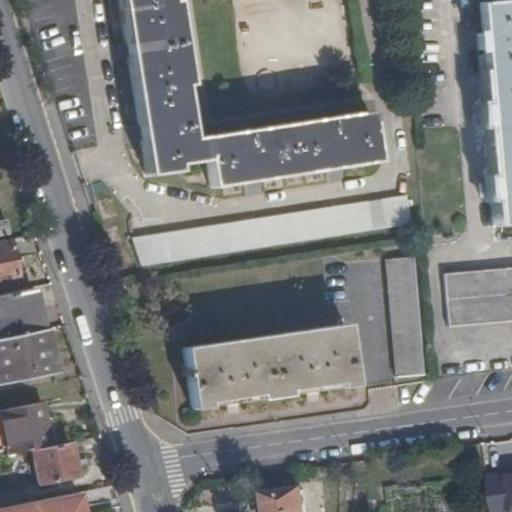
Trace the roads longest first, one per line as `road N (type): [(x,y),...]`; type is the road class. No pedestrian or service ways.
road 1 (tertiary): [(0,14),(135,466)]
road 2 (unclassified): [(511,414),(135,466)]
